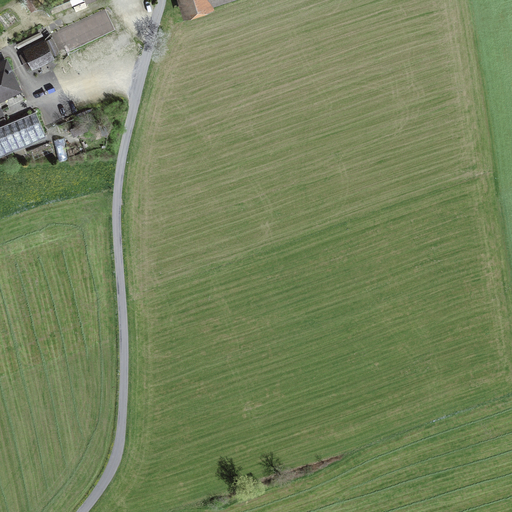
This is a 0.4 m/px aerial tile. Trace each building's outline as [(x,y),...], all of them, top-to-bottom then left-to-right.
[(26,0),(32,9),(45,2),(43,0),(26,0)] [(52,0),(48,2),(53,15),(89,0),(52,0)] [(184,0),(188,10),(208,4),(206,0),(184,0)] [(33,65),(34,66),(53,56),(46,41),(27,51),(27,52),(21,55),(27,68),(33,65)] [(0,108),(0,95),(19,86),(7,61),(0,63),(0,111),(1,111),(0,108)] [(36,111),(0,126),(0,155),(46,136),(36,111)] [(74,135),(88,129),(85,122),(71,128),(74,135)]
